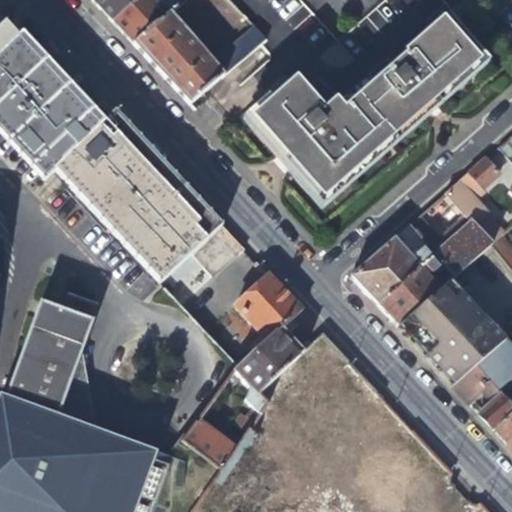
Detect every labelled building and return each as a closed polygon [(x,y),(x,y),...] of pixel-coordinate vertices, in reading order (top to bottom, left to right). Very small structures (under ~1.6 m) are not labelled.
[(95,0),(91,3),(100,12),(111,24),(140,0),(95,0)] [(169,0),(168,1),(159,8),(151,0),(140,0),(111,24),(119,33),(132,47),(168,17),(179,8),(188,0),(169,0)] [(168,1),(166,0),(151,0),(159,8),(168,1)] [(222,0),(188,0),(179,8),(188,18),(205,4),(234,34),(229,38),(237,46),(247,57),(262,43),(222,0)] [(214,65),(168,17),(132,47),(161,78),(189,107),(221,79),(247,57),(237,46),(214,65)] [(292,84),(267,106),(269,108),(250,125),(276,153),(278,152),(288,163),(296,171),(294,173),(319,201),(340,183),(341,185),(376,154),(375,152),(389,139),(391,141),(419,116),(417,114),(423,109),(432,101),(434,103),(458,81),(457,79),(473,65),(460,50),(462,48),(440,23),(404,56),(406,58),(342,116),(333,105),(321,116),(292,84)] [(0,110),(55,169),(89,137),(18,62),(27,52),(28,51),(8,29),(0,36),(0,110)] [(98,128),(27,52),(18,62),(89,137),(98,128)] [(256,116),(221,79),(189,107),(223,144),(256,116)] [(52,172),(55,169),(0,110),(0,131),(45,179),(52,172)] [(164,167),(113,113),(105,121),(214,236),(221,229),(164,167)] [(214,236),(105,121),(98,128),(89,137),(55,169),(52,172),(66,186),(161,285),(190,258),(214,236)] [(491,170),(485,163),(444,199),(472,229),(489,248),(498,240),(479,219),(485,213),(467,194),(475,187),(480,192),(497,176),(491,170)] [(437,239),(420,220),(408,230),(424,247),(430,253),(439,245),(437,239)] [(241,250),(221,229),(214,236),(190,258),(210,280),(241,250)] [(453,279),(489,248),(472,229),(459,240),(436,261),(453,279)] [(418,252),(424,247),(408,230),(403,235),(418,252)] [(511,252),(500,239),(498,240),(489,248),(511,272),(511,252)] [(413,266),(393,243),(383,252),(350,281),(360,292),(377,309),(430,261),(423,254),(415,261),(413,266)] [(438,270),(430,261),(377,309),(385,318),(395,329),(437,293),(424,278),(431,277),(438,270)] [(246,347),(253,355),(274,336),(301,313),(268,279),(235,309),(259,334),(246,347)] [(448,284),(437,293),(395,329),(408,343),(434,371),(451,389),(501,346),(504,343),(448,284)] [(94,316),(45,298),(2,408),(55,421),(94,316)] [(244,401),(259,416),(268,404),(259,394),(296,360),(274,336),(253,355),(231,375),(248,390),(244,401)] [(511,369),(511,358),(501,346),(451,389),(465,404),(493,434),(511,417),(511,399),(497,384),(511,369)] [(0,511),(153,511),(169,467),(54,426),(55,421),(2,408),(0,407),(0,511)] [(511,417),(493,434),(504,445),(511,454),(511,417)] [(179,444),(219,474),(236,449),(197,420),(179,444)]
